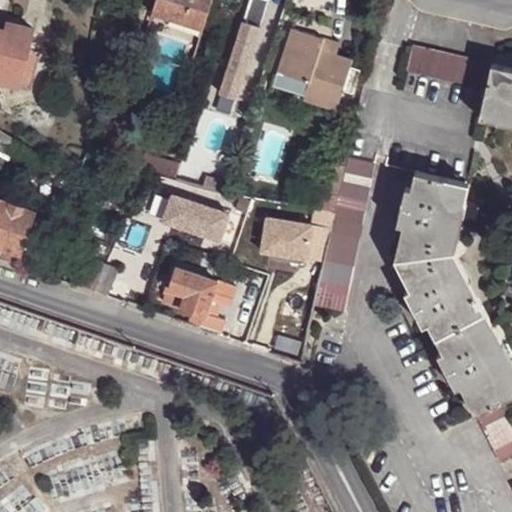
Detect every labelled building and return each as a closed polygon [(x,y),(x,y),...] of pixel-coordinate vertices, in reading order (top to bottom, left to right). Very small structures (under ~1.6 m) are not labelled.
[(155,0),(152,11),(170,17),(171,14),(204,24),(211,0),(155,0)] [(267,0),(249,0),(219,91),(236,97),(267,0)] [(170,17),(203,28),(204,24),(171,14),(170,17)] [(0,27),(0,78),(19,83),(33,26),(8,20),(6,29),(0,27)] [(319,48),(323,37),(291,27),(272,87),(303,97),(302,99),(336,110),(352,59),(335,54),(319,48)] [(338,42),(323,37),(319,48),(335,54),(338,42)] [(482,87),(488,62),(414,44),(408,70),(482,87)] [(492,63),(488,62),(482,87),(487,88),(492,63)] [(511,66),(492,63),(487,88),(481,116),(499,121),(500,116),(511,118),(511,66)] [(511,124),(511,118),(500,116),(499,121),(499,122),(511,124)] [(55,164),(8,134),(0,146),(0,147),(47,177),(55,164)] [(141,165),(145,167),(176,176),(180,161),(146,151),(141,165)] [(375,160),(348,154),(343,177),(335,211),(323,260),(314,301),(343,307),(375,160)] [(461,197),(465,199),(469,181),(416,169),(409,199),(406,211),(396,257),(417,298),(423,309),(449,361),(455,373),(476,413),(499,402),(511,394),(511,374),(511,375),(489,329),(493,327),(476,294),(472,296),(448,249),(461,197)] [(327,187),(330,174),(325,172),(321,186),(327,187)] [(335,211),(343,177),(330,174),(327,187),(322,208),(335,211)] [(228,212),(171,192),(162,218),(219,238),(228,212)] [(0,197),(0,244),(20,252),(35,209),(0,197)] [(401,209),(406,211),(409,199),(403,197),(401,209)] [(467,199),(465,199),(461,197),(448,249),(455,248),(467,199)] [(335,211),(322,208),(315,207),(311,224),(267,217),(261,250),(323,260),(335,211)] [(0,259),(16,265),(20,252),(0,244),(0,259)] [(455,248),(448,249),(472,296),(476,294),(477,294),(455,248)] [(69,283),(94,291),(95,288),(107,261),(80,252),(69,283)] [(107,261),(95,288),(109,292),(119,266),(107,261)] [(178,265),(165,301),(200,314),(205,316),(207,311),(212,297),(217,281),(218,280),(215,279),(199,273),(178,265)] [(201,267),(199,273),(215,279),(218,274),(201,267)] [(236,289),(217,281),(212,297),(231,304),(236,289)] [(417,311),(423,309),(417,298),(412,301),(417,311)] [(0,320),(15,326),(20,310),(0,303),(0,320)] [(196,326),(221,334),(226,318),(207,311),(205,316),(200,314),(196,326)] [(144,373),(150,358),(54,320),(48,335),(144,373)] [(511,361),(495,327),(493,327),(489,329),(511,375),(511,374),(511,361)] [(449,375),(455,373),(449,361),(444,364),(449,375)] [(511,455),(511,427),(499,402),(476,413),(501,461),(511,455)]
